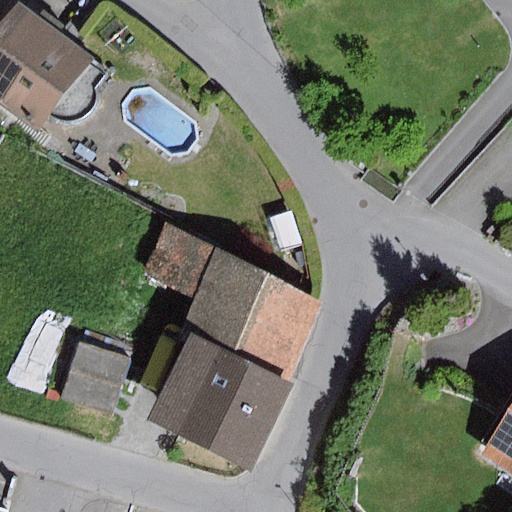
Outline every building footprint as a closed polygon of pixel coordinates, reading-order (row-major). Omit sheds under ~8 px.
[(0,28),(0,103),(36,131),(51,114),(57,119),(65,120),(73,121),(80,119),(89,115),(96,107),(100,102),(97,90),(108,74),(19,3),(0,28)] [(291,213),(266,221),(276,250),(300,242),(291,213)] [(182,330),(189,334),(285,381),(323,302),(166,225),(142,273),(197,300),(182,330)] [(285,381),(189,334),(148,417),(253,468),(294,386),(285,381)] [(78,344),(63,402),(118,417),(134,358),(78,344)] [(511,408),(481,456),(511,475),(511,408)]
